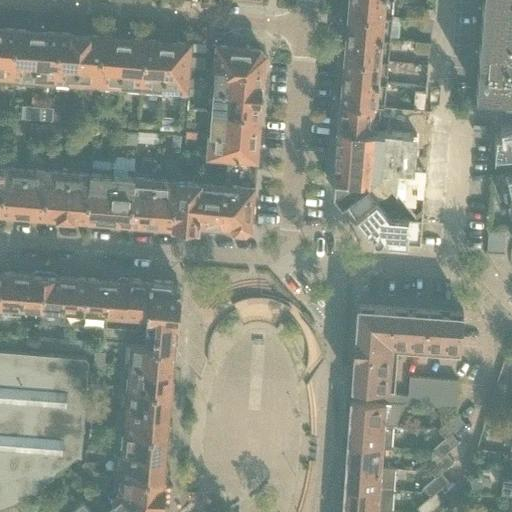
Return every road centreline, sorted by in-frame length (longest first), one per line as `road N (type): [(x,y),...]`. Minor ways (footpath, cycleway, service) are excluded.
road 1 (residential): [(0,2),(304,27)]
road 2 (residential): [(286,263),(0,240)]
road 3 (residential): [(340,268),(335,359),(320,379),(325,442),(313,511)]
road 4 (residential): [(286,263),(304,27)]
road 5 (residential): [(505,300),(470,269),(371,261),(340,268)]
